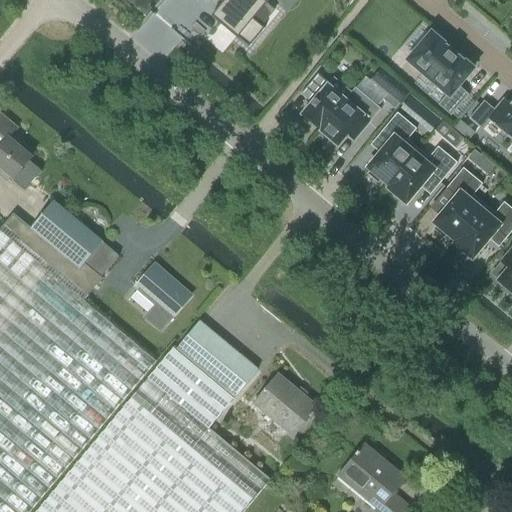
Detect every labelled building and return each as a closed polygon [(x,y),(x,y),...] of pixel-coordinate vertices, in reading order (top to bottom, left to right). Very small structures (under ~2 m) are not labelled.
[(216,0),(221,4),(211,17),(218,23),(215,27),(216,29),(220,24),(241,42),(248,48),(264,29),(251,18),(265,0),(216,0)] [(430,33),(406,61),(446,94),(437,104),(450,116),(468,95),(457,86),(472,69),(430,33)] [(380,68),(373,77),(390,92),(385,98),(395,106),(408,91),(380,68)] [(333,78),(301,116),(319,131),(351,93),(350,92),(333,78)] [(351,93),(319,131),(337,147),(346,136),(352,141),(379,109),(354,87),(350,92),(351,93)] [(483,101),(468,119),(481,129),(489,120),(511,139),(511,104),(510,106),(503,101),(495,111),(483,101)] [(390,141),(368,168),(370,171),(368,174),(377,182),(380,179),(388,185),(417,149),(407,140),(416,129),(397,113),(380,133),(390,141)] [(0,114),(0,169),(12,180),(11,181),(24,191),(41,171),(28,161),(31,157),(8,138),(16,128),(0,114)] [(417,149),(388,185),(390,187),(388,189),(405,204),(430,175),(440,183),(456,163),(438,147),(428,158),(417,149)] [(456,197),(433,223),(436,226),(433,229),(443,238),(446,234),(453,240),(483,204),(473,195),(482,184),(462,168),(446,188),(456,197)] [(96,181),(94,191),(110,195),(113,185),(96,181)] [(0,228),(0,230),(83,300),(102,278),(100,277),(118,256),(102,243),(103,243),(52,201),(30,228),(13,214),(0,228)] [(483,204),(453,240),(456,242),(454,244),(471,259),(496,230),(506,238),(511,230),(511,209),(503,202),(494,213),(483,204)] [(0,511),(32,511),(156,361),(83,300),(0,230),(0,511)] [(508,269),(497,282),(511,294),(511,249),(501,263),(508,269)] [(153,265),(135,286),(158,306),(147,318),(161,330),(190,296),(153,265)] [(177,349),(175,350),(233,398),(234,398),(257,370),(199,322),(177,349)] [(173,346),(35,511),(241,511),(269,479),(209,429),(234,399),(233,398),(175,350),(177,349),(173,346)] [(252,404),(292,437),(309,417),(310,418),(313,414),(312,413),(317,408),(277,374),(252,404)] [(355,455),(338,475),(378,509),(375,511),(404,511),(408,508),(391,494),(404,480),(363,446),(358,452),(357,451),(354,455),(355,455)]
